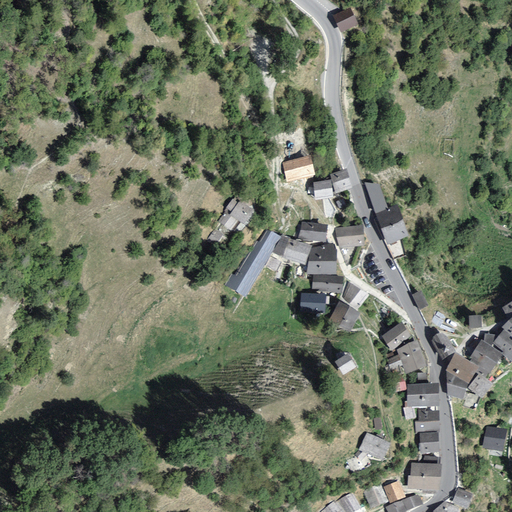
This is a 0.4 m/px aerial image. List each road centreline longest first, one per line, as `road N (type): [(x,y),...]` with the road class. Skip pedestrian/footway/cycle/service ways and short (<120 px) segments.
road 1 (tertiary): [(421,511),(449,477),(438,366),(368,224),(333,100),(332,39),(326,20),(303,0)]
road 2 (track): [(265,0),(284,51),(264,97),(270,180)]
